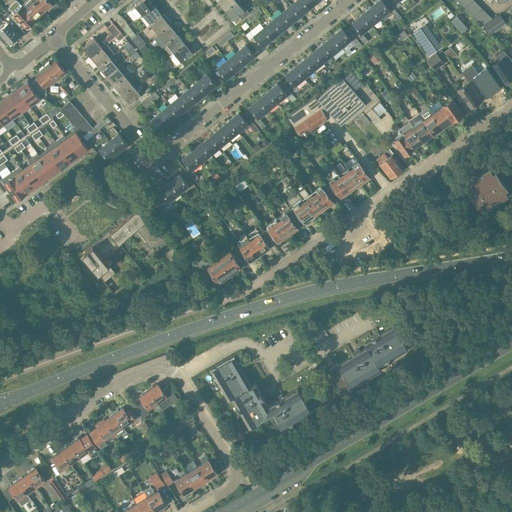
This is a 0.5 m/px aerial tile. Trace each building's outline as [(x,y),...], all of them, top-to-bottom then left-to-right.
[(33,0),(26,0),(22,5),(35,18),(40,14),(39,13),(43,9),(33,0)] [(33,0),(43,9),(46,7),(47,7),(51,4),(50,3),(51,2),(49,0),(33,0)] [(138,17),(142,14),(154,4),(151,1),(152,0),(139,0),(130,8),(138,17)] [(217,0),(225,9),(235,0),(217,0)] [(245,9),(240,3),(241,2),(239,0),(235,0),(225,9),(233,19),(239,14),(242,18),(249,12),(246,8),(245,9)] [(304,0),(293,0),(291,3),(300,14),(310,7),(304,0)] [(377,0),(372,5),(381,16),(384,20),(392,13),(398,20),(402,17),(387,0),(377,0)] [(465,8),(475,1),(474,0),(465,0),(460,4),(465,8)] [(475,1),(465,8),(469,12),(479,5),(475,1)] [(291,3),(281,10),(291,22),(300,14),(291,3)] [(162,14),(154,4),(142,14),(150,23),(162,14)] [(27,27),(35,18),(22,5),(14,13),(27,27)] [(372,5),(362,12),(372,24),(381,16),(372,5)] [(469,12),(474,17),(484,9),(479,5),(469,12)] [(262,12),(258,8),(252,13),(255,17),(262,12)] [(488,14),(484,9),(474,17),(478,21),(488,14)] [(281,10),(272,18),(281,30),(291,22),(281,10)] [(19,35),(20,36),(25,31),(8,11),(1,17),(3,19),(5,19),(8,23),(0,29),(0,32),(10,44),(19,35)] [(162,14),(150,23),(158,32),(169,23),(166,19),(168,18),(164,12),(162,14)] [(369,39),(362,31),(372,24),(362,12),(353,20),(355,23),(351,26),(365,42),(369,39)] [(255,17),(252,13),(245,18),(249,23),(255,17)] [(488,14),(478,21),(482,25),(493,18),(488,14)] [(126,21),(121,16),(116,20),(121,25),(121,26),(124,29),(129,25),(126,21)] [(457,16),(451,21),(461,32),(467,27),(457,16)] [(272,18),(262,26),(272,37),(281,30),(272,18)] [(500,26),(495,18),(484,25),(490,33),(500,26)] [(116,35),(121,31),(113,22),(108,26),(112,31),(116,35)] [(171,22),(169,23),(158,32),(154,36),(162,45),(166,42),(177,32),(174,29),(176,28),(171,22)] [(263,45),(272,37),(262,26),(259,22),(249,31),(246,28),(243,31),(246,34),(249,37),(258,49),(263,45)] [(132,29),(129,25),(124,29),(127,33),(132,29)] [(342,45),(352,38),(359,47),(363,44),(349,27),(345,30),(342,26),(333,34),(342,45)] [(429,29),(416,38),(429,56),(442,47),(429,29)] [(109,41),(116,35),(112,31),(106,36),(109,41)] [(224,36),(227,40),(234,35),(230,31),(224,36)] [(185,42),(177,32),(166,42),(173,51),(185,42)] [(132,38),(136,44),(139,47),(144,43),(146,42),(138,33),(132,38)] [(247,42),(236,51),(245,62),(255,54),(253,53),(258,49),(249,37),(246,34),(243,37),(247,42)] [(333,34),(323,42),(333,53),(342,45),(333,34)] [(217,42),(220,46),(227,40),(224,36),(217,42)] [(83,46),(91,56),(102,47),(94,37),(83,46)] [(131,54),(136,50),(129,41),(123,46),(131,54)] [(192,51),(185,42),(173,51),(181,60),(192,51)] [(323,42),(314,49),(323,61),(333,53),(323,42)] [(106,43),(102,47),(91,56),(98,65),(111,55),(114,52),(106,43)] [(212,45),(205,51),(208,55),(215,50),(212,45)] [(450,60),(457,55),(450,46),(444,51),(450,60)] [(323,61),(314,49),(305,57),(314,69),(323,61)] [(375,63),(382,57),(375,49),(368,55),(375,63)] [(490,67),(504,83),(506,81),(507,82),(511,78),(511,69),(506,62),(511,58),(501,49),(494,55),(498,60),(490,67)] [(131,54),(134,59),(140,55),(136,50),(131,54)] [(226,58),(236,70),(245,62),(236,51),(226,58)] [(437,52),(426,59),(434,70),(445,63),(437,52)] [(111,55),(98,65),(106,75),(119,64),(111,55)] [(131,64),(135,68),(144,60),(141,56),(131,64)] [(295,65),(304,76),(314,69),(305,57),(295,65)] [(49,61),(44,65),(56,79),(66,70),(55,58),(50,62),(49,61)] [(151,62),(155,67),(160,62),(156,58),(151,62)] [(226,77),(236,70),(226,58),(217,66),(226,77)] [(163,67),(160,62),(155,67),(158,71),(163,67)] [(186,67),(190,71),(196,66),(193,62),(186,67)] [(106,75),(114,84),(125,75),(128,72),(121,63),(119,64),(106,75)] [(142,67),(144,69),(146,73),(151,69),(147,63),(142,67)] [(472,63),(462,70),(478,94),(483,90),(487,95),(500,86),(486,66),(478,72),(472,63)] [(46,87),(56,79),(44,65),(40,69),(41,71),(36,75),(37,77),(31,82),(43,97),(47,94),(47,93),(46,91),(46,87)] [(298,88),(295,84),(304,76),(295,65),(286,72),(289,77),(286,79),(295,91),(298,88)] [(165,67),(159,72),(165,79),(171,74),(165,67)] [(186,67),(180,73),(183,77),(190,71),(186,67)] [(156,75),(151,69),(146,73),(151,79),(156,75)] [(355,89),(363,83),(352,70),(345,76),(355,89)] [(206,72),(197,80),(206,91),(216,84),(206,72)] [(121,93),(133,84),(125,75),(114,84),(121,93)] [(176,79),(172,75),(166,80),(169,84),(176,79)] [(342,76),(317,97),(316,96),(287,116),(294,126),(301,136),(331,115),(332,114),(341,124),(365,104),(342,76)] [(169,84),(166,80),(159,86),(162,90),(169,84)] [(197,80),(188,87),(197,99),(206,91),(197,80)] [(475,105),(479,102),(478,100),(481,98),(468,80),(457,88),(470,106),(473,104),(475,105)] [(27,81),(18,87),(31,106),(40,100),(27,81)] [(283,81),(280,84),(278,82),(268,90),(278,101),(287,93),(289,95),(292,92),(283,81)] [(133,84),(121,93),(129,103),(137,96),(141,100),(152,91),(148,87),(141,93),(133,84)] [(188,107),(197,99),(188,87),(186,86),(182,89),(184,91),(178,95),(188,107)] [(31,106),(18,87),(9,94),(23,112),(31,106)] [(268,90),(259,97),(268,109),(278,101),(268,90)] [(149,98),(153,102),(159,96),(156,92),(149,98)] [(9,94),(1,100),(14,119),(23,112),(9,94)] [(178,95),(169,103),(178,114),(188,107),(178,95)] [(266,124),(259,116),(268,109),(259,97),(249,105),(251,107),(248,110),(262,127),(266,124)] [(146,107),(153,102),(149,98),(143,103),(146,107)] [(452,98),(442,105),(453,121),(463,114),(452,98)] [(63,112),(73,104),(69,99),(59,108),(63,112)] [(14,119),(1,100),(0,100),(0,117),(4,123),(12,117),(13,119),(14,119)] [(429,107),(443,127),(452,120),(453,121),(442,105),(438,100),(429,107)] [(169,103),(160,111),(169,122),(178,114),(169,103)] [(67,117),(77,108),(73,104),(63,112),(67,117)] [(421,116),(433,133),(443,127),(429,107),(428,105),(418,112),(421,116)] [(372,107),(366,112),(375,123),(381,117),(372,107)] [(71,121),(81,113),(77,108),(67,117),(71,121)] [(160,130),(169,122),(160,111),(150,118),(160,130)] [(245,112),(242,115),(239,111),(230,119),(240,130),(248,123),(256,132),(259,129),(245,112)] [(39,118),(43,123),(50,118),(47,113),(39,118)] [(75,126),(85,118),(81,113),(71,121),(75,126)] [(364,113),(358,117),(365,125),(370,121),(364,113)] [(411,123),(414,127),(423,140),(433,133),(421,116),(411,123)] [(79,131),(89,122),(85,118),(75,126),(79,131)] [(102,118),(96,124),(99,128),(106,122),(102,118)] [(230,119),(220,126),(230,138),(240,130),(230,119)] [(403,132),(404,134),(414,147),(423,140),(414,127),(409,120),(399,126),(403,132)] [(89,130),(93,127),(89,122),(79,131),(83,135),(89,130)] [(96,124),(93,127),(89,130),(93,133),(99,128),(96,124)] [(220,126),(211,134),(221,145),(230,138),(220,126)] [(78,155),(88,148),(74,129),(65,136),(67,138),(78,155)] [(109,140),(118,151),(127,143),(118,132),(109,140)] [(414,148),(414,147),(404,134),(403,132),(393,140),(404,155),(414,148)] [(67,138),(65,136),(64,134),(55,140),(56,142),(70,161),(78,155),(67,138)] [(211,134),(201,142),(211,153),(221,145),(211,134)] [(305,142),(302,137),(296,140),(300,145),(305,142)] [(56,142),(55,140),(46,147),(47,149),(48,148),(61,167),(70,161),(56,142)] [(108,159),(118,151),(109,140),(99,147),(108,159)] [(340,140),(332,147),(336,152),(344,145),(340,140)] [(201,142),(192,150),(202,161),(211,153),(201,142)] [(262,147),(258,143),(253,147),(257,152),(262,147)] [(240,147),(237,149),(246,160),(248,158),(240,147)] [(39,154),(39,155),(52,173),(61,167),(48,148),(47,149),(39,154)] [(202,161),(192,150),(182,157),(190,166),(186,169),(195,180),(199,177),(192,169),(202,161)] [(43,180),(52,173),(39,155),(39,154),(38,152),(28,159),(31,163),(43,180)] [(384,152),(376,158),(379,162),(379,163),(390,178),(404,167),(393,152),(387,156),(384,152)] [(350,168),(360,183),(360,184),(370,177),(358,160),(353,163),(355,165),(350,168)] [(334,166),(340,175),(351,190),(352,190),(351,189),(360,183),(350,168),(346,171),(340,162),(334,166)] [(31,163),(23,169),(22,169),(34,186),(43,180),(31,163)] [(11,171),(25,192),(34,186),(22,169),(23,169),(20,165),(11,171)] [(510,193),(492,166),(464,185),(483,212),(510,193)] [(11,171),(2,178),(16,199),(25,192),(11,171)] [(180,173),(173,179),(182,190),(193,182),(184,171),(181,174),(180,173)] [(341,197),(351,190),(340,175),(335,178),(334,176),(329,179),(331,182),(328,184),(333,192),(336,190),(341,197)] [(173,179),(162,187),(171,199),(182,190),(173,179)] [(337,198),(333,192),(328,184),(326,182),(317,188),(318,190),(314,193),(324,209),(334,202),(333,201),(337,198)] [(298,191),(304,200),(314,214),(323,208),(324,209),(314,193),(311,195),(304,186),(297,190),(298,191)] [(161,208),(171,199),(162,187),(151,196),(161,208)] [(289,207),(301,224),(304,222),(305,222),(315,215),(314,214),(304,200),(298,191),(288,198),(293,204),(289,207)] [(227,206),(234,201),(228,193),(221,197),(227,206)] [(138,207),(136,208),(110,230),(82,253),(105,281),(116,272),(102,255),(119,241),(136,227),(152,246),(163,237),(138,207)] [(281,216),(277,219),(288,235),(293,232),(292,231),(297,228),(297,227),(301,224),(289,207),(280,214),(281,216)] [(189,214),(179,220),(182,224),(191,218),(189,214)] [(283,239),(288,235),(277,219),(275,217),(266,223),(267,226),(263,229),(272,241),(276,239),(278,241),(282,238),(283,239)] [(256,228),(246,235),(248,237),(259,254),(269,247),(268,244),(272,241),(263,229),(259,232),(256,228)] [(241,238),(236,241),(240,246),(241,248),(237,251),(244,261),(248,259),(249,260),(251,260),(252,262),(257,258),(255,256),(259,254),(248,237),(246,235),(244,232),(239,236),(241,238)] [(175,245),(174,246),(165,253),(173,262),(183,255),(175,245)] [(230,250),(219,258),(230,274),(237,269),(236,269),(240,266),(239,265),(244,261),(237,251),(235,248),(231,251),(230,250)] [(223,279),(230,274),(219,258),(210,264),(203,255),(195,261),(213,283),(218,279),(219,281),(223,278),(223,279)] [(123,284),(114,292),(122,301),(131,294),(123,284)] [(366,347),(327,369),(342,393),(381,370),(379,366),(408,349),(393,325),(363,343),(366,347)] [(244,362),(238,353),(210,370),(228,400),(232,397),(249,426),(272,412),(282,429),(312,411),(298,388),(269,405),(256,382),(252,385),(239,365),(244,362)] [(177,399),(167,385),(162,388),(158,382),(153,386),(152,385),(148,388),(157,402),(162,409),(177,399)] [(157,402),(148,388),(143,391),(144,392),(139,395),(142,400),(134,405),(142,417),(149,413),(147,409),(157,402)] [(118,409),(117,409),(113,412),(122,426),(132,419),(137,416),(130,407),(125,410),(122,406),(118,409)] [(113,412),(108,415),(109,415),(104,419),(114,432),(117,437),(126,431),(122,426),(113,412)] [(87,431),(100,449),(108,443),(105,438),(111,434),(114,439),(117,437),(114,432),(104,419),(101,421),(100,421),(96,424),(87,431)] [(149,438),(154,434),(145,420),(139,424),(149,438)] [(194,436),(200,432),(194,422),(188,425),(194,436)] [(70,443),(79,456),(87,451),(91,458),(101,451),(100,449),(87,431),(78,437),(78,436),(73,439),(74,440),(70,443)] [(70,462),(79,456),(70,443),(66,445),(61,447),(62,448),(61,449),(70,462)] [(52,454),(53,455),(52,455),(61,469),(70,462),(61,449),(57,452),(57,451),(52,454)] [(139,449),(133,452),(136,457),(142,454),(139,449)] [(127,451),(120,455),(123,461),(130,456),(127,451)] [(211,478),(216,474),(216,473),(217,473),(208,458),(197,465),(206,480),(210,477),(211,478)] [(111,469),(108,463),(92,474),(96,480),(111,469)] [(200,483),(206,480),(197,465),(186,472),(196,487),(201,484),(200,483)] [(30,470),(27,473),(36,486),(45,480),(36,467),(35,467),(34,466),(30,470)] [(167,470),(162,473),(168,483),(173,480),(167,470)] [(157,488),(164,483),(156,471),(149,475),(157,488)] [(196,487),(186,472),(182,475),(175,479),(184,493),(189,490),(190,491),(196,487)] [(27,492),(36,486),(27,473),(22,476),(22,475),(17,478),(27,492)] [(63,500),(68,497),(54,476),(54,477),(50,479),(49,480),(63,500)] [(31,498),(27,492),(17,478),(13,481),(13,482),(8,486),(22,505),(31,498)] [(143,489),(147,496),(156,510),(156,511),(162,508),(161,507),(167,503),(158,489),(155,491),(151,484),(143,489)] [(154,511),(156,511),(156,510),(147,496),(136,502),(141,511),(154,511)] [(141,511),(136,502),(125,509),(126,511),(141,511)] [(64,511),(70,509),(66,503),(51,511),(64,511)] [(291,511),(297,511),(299,511),(296,503),(288,506),(291,511)]
